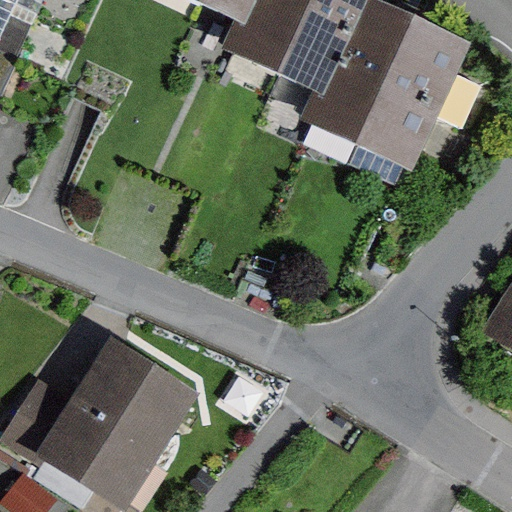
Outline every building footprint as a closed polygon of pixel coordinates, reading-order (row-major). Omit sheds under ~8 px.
[(203,0),(166,0),(198,14),(203,0)] [(203,0),(198,14),(253,38),(269,0),(203,0)] [(335,0),(269,0),(253,38),(241,66),(296,90),(335,0)] [(400,0),(335,0),(296,90),(351,114),(398,6),(400,0)] [(453,30),(398,6),(351,114),(337,144),(393,168),(453,30)] [(509,54),(453,30),(393,168),(448,192),(509,54)] [(511,296),(484,342),(511,358),(511,296)] [(108,511),(126,511),(192,404),(102,349),(31,465),(108,511)]
